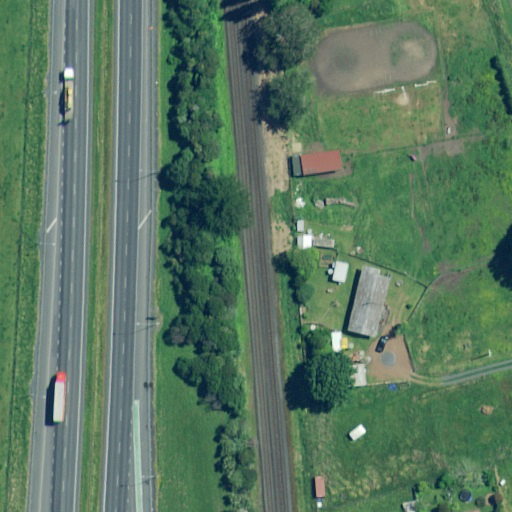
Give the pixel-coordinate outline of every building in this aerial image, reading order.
[(303,220),(295,221),(296,246),(304,246),(303,220)] [(336,236),(311,234),(310,246),(335,248),(336,236)] [(347,263),(334,261),(332,274),(345,276),(347,263)] [(390,273),(362,267),(349,331),(377,337),(390,273)] [(340,332),(331,332),(331,352),(339,352),(340,332)] [(365,385),(364,365),(344,366),(345,387),(365,385)]
